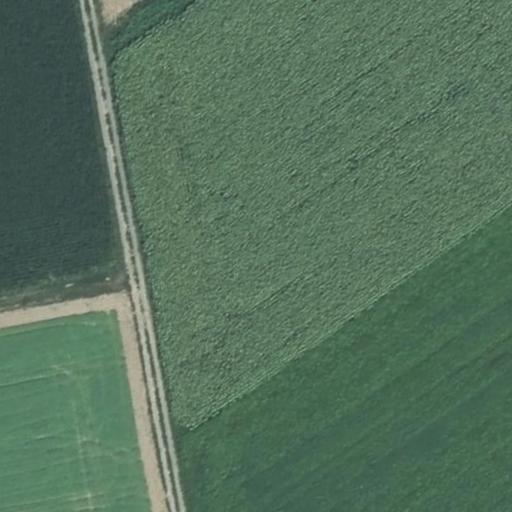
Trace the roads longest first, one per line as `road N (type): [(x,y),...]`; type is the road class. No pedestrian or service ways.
road 1 (track): [(86,0),(179,511)]
road 2 (track): [(0,300),(136,272)]
